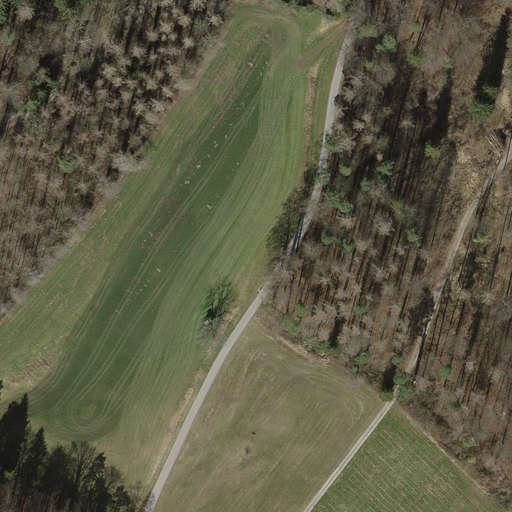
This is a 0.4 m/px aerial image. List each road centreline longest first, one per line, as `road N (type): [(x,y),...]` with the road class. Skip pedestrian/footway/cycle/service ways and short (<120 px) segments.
road 1 (track): [(366,0),(341,65),(301,234),(217,365),(149,511)]
road 2 (track): [(308,511),(397,393),(476,200),(511,159)]
road 3 (track): [(0,127),(33,110),(156,0)]
